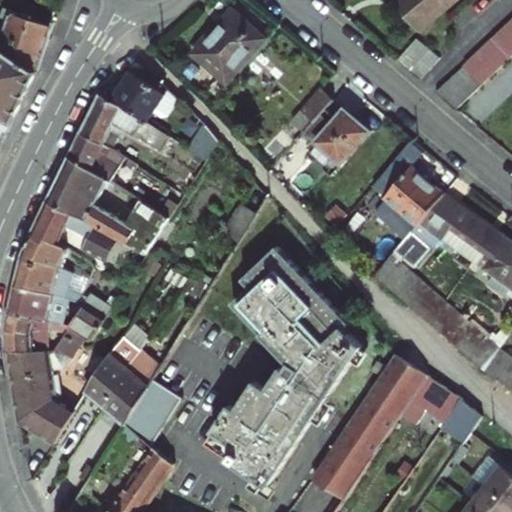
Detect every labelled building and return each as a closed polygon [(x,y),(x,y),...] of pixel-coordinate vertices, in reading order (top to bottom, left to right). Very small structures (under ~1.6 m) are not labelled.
[(396,0),(421,30),(457,0),(396,0)] [(2,48),(38,73),(38,72),(52,27),(5,11),(1,24),(9,26),(5,39),(2,48)] [(229,81),(266,38),(235,11),(217,32),(213,28),(199,44),(202,47),(197,53),(229,81)] [(475,74),(484,84),(511,57),(511,22),(467,66),(475,74)] [(399,60),(411,70),(431,47),(421,38),(399,60)] [(0,135),(7,139),(38,73),(2,48),(0,46),(0,135)] [(431,47),(411,70),(422,79),(442,57),(431,47)] [(475,74),(467,66),(438,93),(448,101),(475,74)] [(115,98),(151,121),(159,109),(171,117),(182,100),(172,90),(170,93),(134,70),(115,98)] [(484,84),(475,74),(448,101),(457,109),(484,84)] [(308,132),(328,108),(336,99),(323,87),(294,120),(308,132)] [(85,130),(116,148),(127,127),(166,149),(173,136),(151,121),(115,98),(104,92),(85,130)] [(328,108),(308,132),(319,142),(320,141),(345,162),(372,131),(347,109),(340,118),(328,108)] [(208,160),(221,139),(207,125),(192,149),(208,160)] [(112,178),(117,181),(122,173),(119,170),(124,163),(112,155),(116,148),(85,130),(73,156),(112,178)] [(73,156),(52,200),(122,238),(149,253),(172,217),(144,199),(129,222),(99,202),(112,178),(73,156)] [(421,225),(447,194),(414,166),(388,197),(421,225)] [(334,234),(351,214),(325,186),(307,206),(334,234)] [(511,294),(511,240),(447,194),(421,225),(399,251),(418,267),(445,235),(478,257),(476,262),(496,276),(491,283),(506,294),(510,293),(511,294)] [(111,258),(122,238),(52,200),(40,225),(65,236),(111,258)] [(243,240),(259,214),(245,205),(228,231),(243,240)] [(361,209),(341,232),(354,242),(373,219),(361,209)] [(37,232),(62,242),(65,236),(40,225),(37,232)] [(37,232),(26,255),(63,265),(72,246),(62,242),(37,232)] [(232,404),(206,444),(271,486),(364,345),(347,327),(352,321),(278,246),(244,279),(251,287),(234,304),(293,363),(289,370),(285,367),(271,388),(258,380),(239,408),(232,404)] [(378,275),(388,284),(406,263),(396,254),(378,275)] [(70,289),(76,272),(63,265),(26,255),(19,284),(58,292),(81,302),(85,295),(70,289)] [(406,263),(388,284),(399,293),(416,272),(406,263)] [(169,277),(184,288),(192,277),(176,267),(169,277)] [(416,272),(399,293),(409,302),(427,281),(416,272)] [(427,281),(409,302),(420,311),(437,291),(427,281)] [(40,318),(48,319),(64,324),(74,326),(77,320),(60,316),(61,305),(55,304),(58,292),(19,284),(13,312),(40,318)] [(420,311),(430,320),(448,300),(437,291),(420,311)] [(430,320),(440,329),(458,308),(448,300),(430,320)] [(74,326),(93,339),(95,340),(108,318),(87,305),(77,320),(74,326)] [(458,308),(440,329),(451,339),(469,318),(458,308)] [(40,318),(13,312),(9,329),(11,349),(38,350),(37,329),(38,326),(40,318)] [(40,318),(38,326),(45,328),(48,319),(40,318)] [(469,318),(451,339),(463,349),(480,327),(469,318)] [(48,319),(45,328),(61,333),(64,324),(48,319)] [(496,332),(491,338),(503,348),(511,333),(511,328),(508,325),(499,335),(496,332)] [(491,338),(480,327),(463,349),(488,370),(503,348),(491,338)] [(139,355),(143,348),(151,337),(146,333),(140,339),(137,335),(140,332),(136,329),(125,343),(121,340),(111,353),(114,355),(91,392),(107,406),(131,368),(128,365),(137,354),(139,355)] [(128,423),(151,386),(164,365),(143,348),(139,355),(137,354),(128,365),(131,368),(107,406),(127,423),(128,423)] [(498,377),(511,355),(511,354),(503,348),(488,370),(498,377)] [(11,349),(15,384),(46,384),(55,380),(52,350),(38,350),(11,349)] [(405,414),(432,375),(399,353),(315,477),(348,500),(405,414)] [(511,355),(498,377),(509,384),(511,379),(511,355)] [(464,398),(432,375),(405,414),(420,424),(430,410),(447,423),(464,398)] [(60,401),(38,435),(55,447),(78,411),(56,395),(55,380),(46,384),(15,384),(16,398),(60,401)] [(19,421),(38,435),(60,401),(16,398),(19,421)] [(466,442),(484,415),(464,398),(447,423),(445,427),(466,442)] [(152,446),(110,511),(74,511),(72,510),(71,511),(143,511),(176,465),(152,446)] [(511,472),(504,466),(488,484),(511,503),(511,472)] [(473,503),(483,511),(511,511),(511,503),(488,484),(473,503)] [(466,511),(483,511),(473,503),(466,511)]
